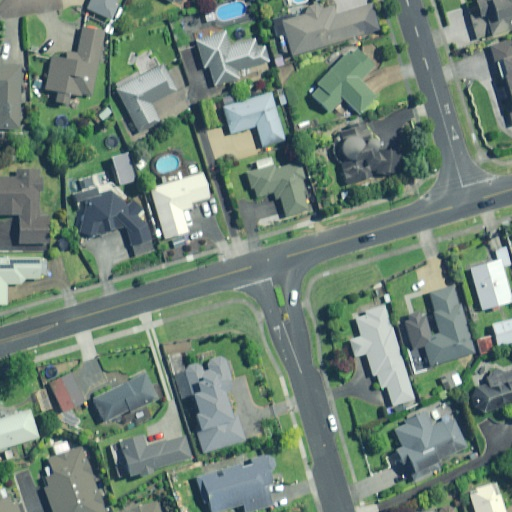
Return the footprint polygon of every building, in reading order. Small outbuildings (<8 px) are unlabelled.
[(91,0),(87,10),(112,20),(119,0),(91,0)] [(511,0),(476,0),(475,1),(479,13),(471,16),(478,39),(511,29),(511,0)] [(380,30),(372,4),(335,15),(333,6),(316,11),(314,3),(290,10),(293,18),(281,22),(285,36),(279,38),(285,58),(380,30)] [(104,32),(82,28),(77,60),(52,56),(46,90),(56,92),(55,102),(67,104),(69,93),(93,97),(104,32)] [(231,47),(227,32),(196,40),(204,68),(210,67),(215,86),(238,80),(236,72),(269,63),(264,46),(256,40),(231,47)] [(511,40),(490,47),(500,80),(505,79),(511,104),(511,109),(508,110),(511,122),(511,40)] [(356,47),(316,85),(318,87),(311,94),(328,113),(343,99),(357,114),(375,97),(359,81),(374,66),(356,47)] [(1,57),(0,56),(0,129),(19,130),(21,66),(1,65),(1,57)] [(177,92),(163,66),(141,77),(138,71),(114,83),(139,134),(159,124),(150,106),(177,92)] [(286,140),(271,93),(224,108),(232,134),(257,126),(264,147),(286,140)] [(341,166),(346,185),(398,171),(401,152),(389,150),(370,135),(366,122),(350,126),(332,131),(335,144),(334,145),(333,146),(332,148),(331,150),(331,152),(331,154),(331,156),(331,158),(332,159),(333,161),(334,163),(336,164),(338,165),(339,166),(341,166)] [(274,169),(270,158),(255,163),(257,170),(246,173),(254,198),(273,193),(276,200),(281,199),(286,217),(314,209),(300,162),(274,169)] [(40,178),(38,172),(14,171),(14,179),(0,179),(0,215),(19,216),(19,244),(49,244),(49,219),(40,219),(40,178)] [(210,198),(203,173),(150,189),(165,239),(188,232),(182,211),(192,208),(191,204),(210,198)] [(142,211),(131,201),(126,207),(110,191),(91,201),(86,207),(80,233),(101,238),(125,228),(136,258),(155,251),(144,223),(142,222),(136,217),(142,211)] [(511,265),(506,247),(495,250),(498,261),(469,269),(481,311),(511,302),(502,268),(511,265)] [(40,279),(40,276),(47,276),(46,258),(40,259),(0,258),(0,304),(6,305),(6,284),(23,284),(23,279),(40,279)] [(455,286),(430,292),(435,312),(433,313),(438,335),(422,339),(428,366),(472,355),(455,286)] [(414,399),(383,306),(365,312),(366,315),(355,319),(361,337),(349,341),(354,357),(365,354),(372,377),(375,376),(379,388),(385,386),(392,406),(414,399)] [(511,342),(511,319),(492,325),(497,346),(511,342)] [(493,351),(490,337),(477,340),(480,353),(493,351)] [(165,356),(171,377),(183,374),(182,372),(177,353),(165,356)] [(182,372),(183,374),(171,377),(178,399),(191,396),(196,414),(193,415),(197,428),(194,429),(201,453),(244,441),(236,416),(232,417),(222,383),(231,381),(225,361),(217,357),(207,360),(206,367),(207,371),(202,372),(201,368),(194,364),(185,366),(182,372)] [(462,374),(453,368),(447,377),(457,383),(462,374)] [(483,413),(511,404),(511,371),(488,378),(489,385),(476,389),(475,390),(474,392),(473,394),(472,396),(472,398),(472,400),(472,402),(473,404),(474,406),(475,408),(476,409),(477,411),(479,412),(481,413),(483,413)] [(85,402),(71,373),(48,384),(62,413),(85,402)] [(155,400),(145,376),(91,399),(101,423),(155,400)] [(0,449),(37,438),(29,411),(0,419),(0,449)] [(405,464),(409,473),(432,463),(466,448),(453,419),(432,428),(425,413),(392,428),(401,447),(395,450),(402,466),(405,464)] [(136,474),(137,478),(150,474),(149,470),(191,459),(185,436),(144,447),(141,435),(118,442),(128,476),(136,474)] [(105,511),(82,446),(48,458),(53,473),(45,476),(49,485),(45,486),(54,511),(105,511)] [(276,470),(271,454),(250,460),(215,470),(195,476),(202,503),(207,502),(210,511),(218,511),(242,505),(244,511),(251,511),(273,506),(268,486),(273,484),(269,472),(276,470)] [(506,511),(502,495),(496,497),(493,485),(476,490),(478,494),(471,496),(475,511),(506,511)] [(0,492),(0,511),(19,511),(17,504),(14,505),(11,497),(2,499),(0,492)] [(161,511),(157,500),(125,511),(161,511)]
